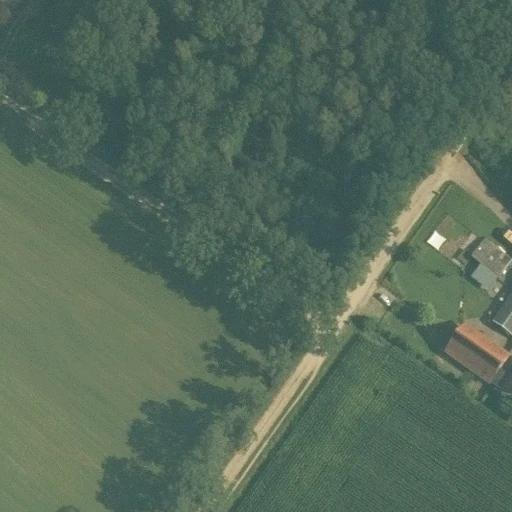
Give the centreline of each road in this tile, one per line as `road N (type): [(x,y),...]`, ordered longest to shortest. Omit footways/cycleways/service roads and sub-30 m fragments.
road 1 (track): [(206,511),(492,98)]
road 2 (track): [(0,104),(329,333)]
